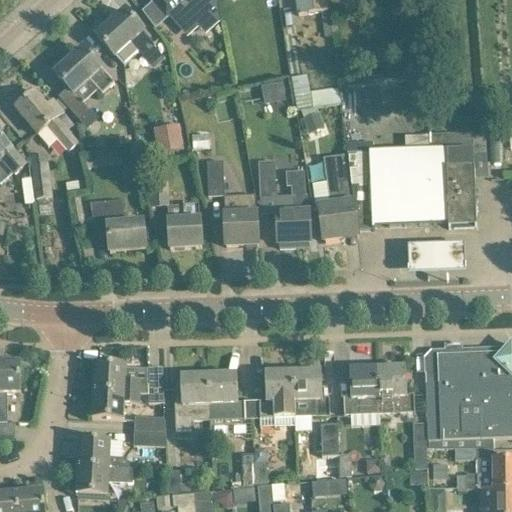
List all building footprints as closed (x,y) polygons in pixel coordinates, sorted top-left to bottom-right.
[(148,0),(152,5),(154,6),(167,20),(169,18),(171,16),(173,18),(187,33),(207,16),(218,5),(217,0),(148,0)] [(329,13),(327,0),(296,0),(299,17),(329,13)] [(158,50),(138,29),(125,14),(97,39),(115,60),(123,68),(140,54),(147,61),(158,50)] [(68,65),(55,77),(68,91),(59,100),(80,123),(90,114),(83,107),(98,92),(103,97),(115,86),(100,71),(101,70),(97,66),(83,51),(73,61),(68,65)] [(263,86),(265,113),(288,112),(286,84),(263,86)] [(15,105),(15,108),(17,111),(15,112),(28,127),(38,138),(48,129),(59,142),(68,153),(78,146),(72,139),(68,134),(57,121),(64,115),(54,104),(48,110),(35,95),(27,102),(25,100),(21,100),(15,105)] [(304,121),(302,122),(308,137),(325,130),(319,116),(318,116),(304,121)] [(154,129),(155,153),(181,152),(180,127),(154,129)] [(0,186),(1,187),(24,167),(11,151),(13,149),(6,141),(4,143),(0,138),(0,186)] [(372,147),(346,147),(348,159),(351,182),(355,220),(357,240),(358,240),(358,234),(375,233),(374,230),(449,227),(449,232),(477,231),(476,211),(476,173),(475,173),(474,138),(436,139),(432,139),(432,156),(372,159),(372,147)] [(37,203),(51,201),(46,158),(33,160),(37,203)] [(331,209),(319,210),(324,245),(345,242),(345,237),(348,236),(346,221),(355,220),(351,182),(348,159),(324,162),(327,185),(331,209)] [(224,199),(223,165),(207,166),(209,201),(224,200),(226,250),(258,248),(257,217),(256,217),(256,198),(224,199)] [(259,166),(260,200),(276,200),(278,248),(280,248),(280,252),(296,252),(296,247),(310,246),(309,216),(308,216),(308,198),(276,200),(274,165),(259,166)] [(168,209),(167,184),(151,185),(152,210),(168,209),(170,252),(202,251),(200,222),(199,222),(198,208),(168,209)] [(125,226),(123,204),(93,206),(95,230),(108,229),(110,256),(146,253),(143,224),(125,226)] [(413,251),(414,281),(472,279),(471,250),(413,251)] [(427,427),(428,453),(455,453),(455,454),(494,453),(493,442),(511,441),(511,347),(511,348),(509,351),(503,357),(432,360),(425,367),(426,387),(427,427)] [(8,426),(7,397),(20,397),(20,365),(0,365),(0,441),(15,441),(15,426),(8,426)] [(125,384),(126,368),(94,368),(94,395),(149,398),(149,407),(164,407),(163,370),(148,371),(148,385),(147,386),(125,384)] [(316,420),(330,420),(330,402),(323,402),(321,374),(310,375),(309,369),(293,370),(295,421),(316,420)] [(260,430),(295,429),(295,421),(293,370),(276,370),(277,376),(265,376),(266,404),(259,405),(260,423),(260,430)] [(407,399),(406,371),(377,372),(379,418),(415,417),(414,399),(407,399)] [(344,420),(379,418),(377,372),(349,373),(351,401),(344,401),(344,420)] [(238,406),(237,378),(209,379),(210,409),(211,425),(246,423),(246,405),(238,406)] [(176,434),(193,433),(192,425),(211,425),(210,409),(209,379),(181,380),(181,389),(175,389),(175,408),(176,434)] [(140,409),(140,398),(149,398),(94,395),(94,422),(125,422),(125,409),(140,409)] [(165,437),(165,422),(135,421),(135,435),(165,437)] [(427,453),(428,453),(427,427),(423,427),(414,428),(415,473),(424,473),(427,472),(427,454),(427,453)] [(339,481),(337,428),(321,429),(322,460),(328,460),(329,481),(339,481)] [(339,460),(338,428),(337,428),(339,481),(351,480),(350,459),(339,460)] [(166,452),(165,437),(135,435),(134,450),(166,452)] [(134,473),(129,472),(130,467),(124,461),(123,461),(123,445),(79,443),(78,471),(134,473)] [(511,462),(494,463),(494,453),(455,454),(455,464),(477,464),(477,478),(467,478),(467,480),(457,480),(457,492),(467,492),(478,493),(511,492),(511,462)] [(254,488),(267,488),(266,467),(254,468),(254,488)] [(243,489),(254,488),(254,468),(242,468),(243,489)] [(133,487),(134,473),(78,471),(76,497),(109,499),(109,486),(133,487)] [(180,478),(180,474),(170,475),(171,496),(191,495),(191,485),(188,486),(188,478),(180,478)] [(345,483),(312,485),(312,499),(346,497),(345,483)] [(148,485),(136,484),(136,497),(148,497),(148,485)] [(260,511),(273,511),(272,489),(259,490),(260,511)] [(511,511),(511,492),(478,493),(467,492),(457,492),(457,494),(468,494),(468,493),(481,494),(480,511),(511,511)] [(18,511),(44,511),(43,493),(17,496),(18,511)] [(444,511),(445,507),(445,495),(433,495),(433,507),(432,511),(444,511)] [(18,511),(17,496),(0,497),(0,511),(18,511)] [(196,511),(211,511),(210,496),(195,497),(196,511)] [(196,511),(195,497),(157,500),(157,511),(172,511),(173,511),(178,511),(177,511),(196,511)]
